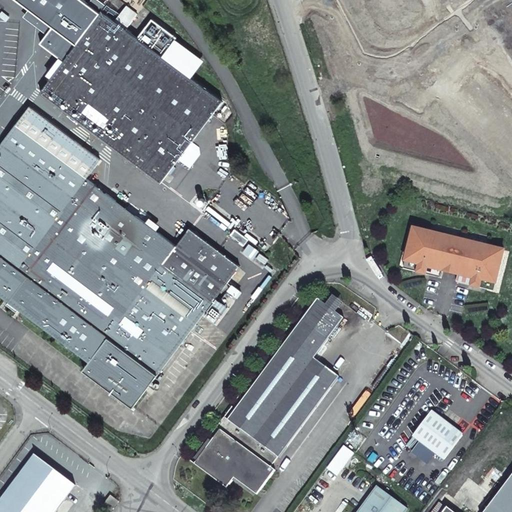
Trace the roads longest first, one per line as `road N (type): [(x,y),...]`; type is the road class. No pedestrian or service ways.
road 1 (residential): [(142,486),(317,254),(354,264)]
road 2 (residential): [(354,264),(272,0)]
road 3 (residential): [(354,264),(511,390)]
road 4 (residential): [(38,408),(142,486)]
